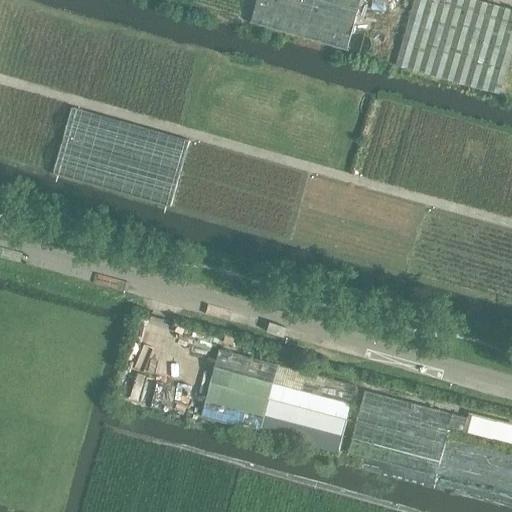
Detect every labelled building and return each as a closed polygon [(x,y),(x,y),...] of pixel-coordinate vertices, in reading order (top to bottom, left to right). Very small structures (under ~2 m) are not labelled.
[(388,0),(257,0),(251,24),(346,50),(359,0),(375,0),(388,4),(388,0)] [(500,95),(511,51),(511,10),(475,0),(414,0),(396,65),(500,95)] [(202,417),(338,453),(356,386),(219,350),(202,417)] [(365,389),(348,451),(436,474),(452,413),(365,389)] [(511,425),(473,416),(469,432),(511,443),(511,425)]
